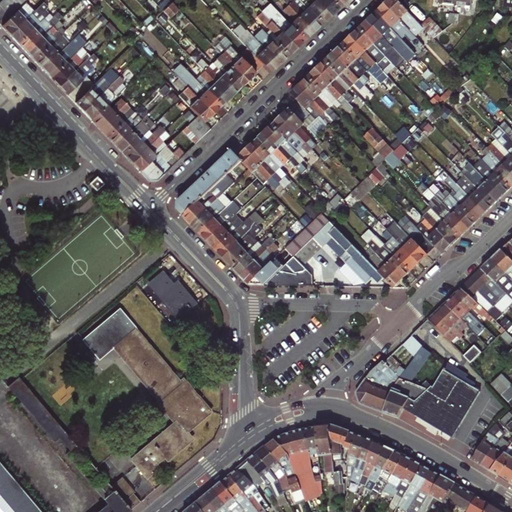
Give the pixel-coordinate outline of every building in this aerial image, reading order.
[(0,0),(0,4),(2,6),(6,11),(8,13),(13,9),(4,0),(0,0)] [(4,0),(13,9),(17,5),(13,0),(4,0)] [(162,10),(171,2),(168,0),(162,0),(164,1),(158,6),(162,10)] [(305,22),(313,30),(321,23),(299,0),(282,0),(287,4),(296,14),(295,15),(303,23),(305,22)] [(299,0),(321,23),(330,14),(322,6),(320,7),(312,0),(299,0)] [(338,7),(331,0),(312,0),(320,7),(322,6),(330,14),(338,7)] [(421,26),(396,0),(388,0),(383,5),(392,14),(393,13),(401,21),(400,22),(412,35),(413,35),(421,26)] [(25,18),(32,11),(24,2),(10,15),(0,24),(0,25),(9,35),(18,27),(16,25),(24,17),(25,18)] [(257,7),(261,11),(266,7),(262,2),(257,7)] [(293,21),(290,24),(304,39),(313,30),(305,22),(303,23),(295,15),(296,14),(287,4),(282,9),(293,21)] [(412,35),(400,22),(401,21),(393,13),(392,14),(383,5),(375,13),(397,35),(400,38),(404,34),(408,39),(412,35)] [(288,38),(296,46),(304,39),(290,24),(285,19),(281,22),(270,11),(266,7),(261,11),(279,30),(278,31),(286,40),(288,38)] [(281,22),(285,19),(274,8),(270,11),(281,22)] [(34,9),(32,11),(25,18),(24,17),(16,25),(18,27),(9,35),(16,42),(39,21),(36,17),(39,14),(34,9)] [(8,13),(6,11),(0,17),(0,24),(10,15),(8,13)] [(43,16),(39,21),(16,42),(25,52),(34,44),(32,42),(41,34),(42,35),(62,15),(57,11),(47,20),(43,16)] [(287,55),(296,46),(288,38),(286,40),(278,31),(279,30),(261,11),(257,16),(269,28),(265,32),(268,35),(287,55)] [(397,35),(375,13),(366,22),(374,31),(376,29),(384,37),(383,38),(403,59),(408,55),(393,39),(397,35)] [(63,15),(62,15),(42,35),(41,34),(32,42),(34,44),(25,52),(32,60),(60,34),(56,30),(67,19),(63,15)] [(358,29),(373,45),(377,41),(388,53),(399,64),(403,59),(383,38),(384,37),(376,29),(374,31),(366,22),(358,29)] [(271,54),(279,63),(287,55),(268,35),(264,39),(249,23),(245,28),(253,37),(262,46),(261,47),(269,56),(271,54)] [(366,54),(381,70),(389,78),(390,79),(394,76),(380,60),(384,56),(373,45),(358,29),(349,38),(358,46),(359,45),(367,53),(366,54)] [(58,52),(71,39),(63,31),(60,34),(32,60),(41,69),(50,61),(49,59),(57,51),(58,52)] [(49,77),(76,51),(72,47),(81,39),(77,34),(71,39),(58,52),(57,51),(49,59),(50,61),(41,69),(49,77)] [(269,72),(279,63),(271,54),(269,56),(261,47),(262,46),(253,37),(244,46),(250,52),(262,65),(269,72)] [(349,38),(341,45),(367,72),(371,69),(376,75),(381,70),(366,54),(367,53),(359,45),(358,46),(349,38)] [(377,41),(373,45),(384,56),(385,56),(388,53),(377,41)] [(246,80),(254,72),(242,59),(229,45),(224,50),(217,42),(212,46),(229,63),(228,64),(236,72),(238,71),(246,80)] [(367,72),(341,45),(332,54),(340,63),(342,61),(350,69),(349,70),(358,80),(367,90),(372,85),(363,76),(367,72)] [(229,63),(212,46),(207,51),(215,59),(211,62),(237,89),(246,80),(238,71),(236,72),(228,64),(229,63)] [(507,50),(503,46),(494,54),(498,58),(507,50)] [(74,69),(84,60),(76,51),(49,77),(58,87),(67,78),(65,76),(73,68),(74,69)] [(242,59),(254,72),(262,65),(250,52),(242,59)] [(332,54),(324,61),(350,88),(358,80),(349,70),(350,69),(342,61),(340,63),(332,54)] [(88,56),(84,60),(74,69),(73,68),(65,76),(67,78),(58,87),(65,94),(81,80),(85,76),(92,69),(88,65),(92,60),(88,56)] [(332,87),(348,103),(353,99),(346,92),(350,88),(324,61),(315,70),(323,79),(325,77),(333,86),(332,87)] [(211,62),(203,70),(212,80),(211,81),(219,89),(221,87),(229,96),(237,89),(211,62)] [(473,83),(489,67),(485,63),(470,79),(473,83)] [(205,90),(219,105),(220,104),(229,96),(221,87),(219,89),(211,81),(212,80),(203,70),(198,75),(209,86),(205,90)] [(352,108),(348,103),(332,87),(333,86),(325,77),(323,79),(315,70),(307,78),(333,105),(336,108),(341,104),(348,112),(352,108)] [(384,83),(389,78),(381,70),(376,75),(384,83)] [(122,72),(116,79),(99,95),(98,94),(90,101),(91,103),(82,112),(90,120),(105,105),(134,78),(130,73),(126,77),(122,72)] [(462,87),(466,83),(456,72),(452,76),(462,87)] [(182,73),(177,77),(195,96),(194,97),(202,105),(204,103),(212,112),(219,105),(205,90),(194,78),(190,82),(182,73)] [(104,81),(100,77),(92,84),(73,102),(82,112),(91,103),(90,101),(98,94),(99,95),(116,79),(111,74),(104,81)] [(195,96),(177,77),(175,75),(170,80),(181,91),(177,95),(197,115),(203,121),(212,112),(204,103),(202,105),(194,97),(195,96)] [(92,84),(85,76),(81,80),(65,94),(73,102),(92,84)] [(333,105),(307,78),(298,86),(306,95),(308,93),(316,102),(315,103),(324,112),(331,120),(335,116),(328,109),(333,105)] [(316,121),(324,112),(315,103),(316,102),(308,93),(306,95),(298,86),(290,94),(297,101),(316,121)] [(115,112),(125,102),(120,98),(108,109),(105,105),(90,120),(98,129),(107,120),(106,119),(114,111),(115,112)] [(335,142),(316,121),(297,101),(289,109),(304,124),(328,149),(335,142)] [(106,137),(133,111),(125,102),(115,112),(114,111),(106,119),(107,120),(98,129),(106,137)] [(299,128),(304,124),(289,109),(280,117),(280,118),(288,127),(290,125),(297,133),(296,134),(305,143),(310,139),(299,128)] [(131,129),(141,120),(133,111),(106,137),(115,146),(124,138),(122,136),(130,128),(131,129)] [(182,129),(195,143),(210,129),(203,121),(197,115),(182,129)] [(280,117),(272,125),(286,140),(290,137),(301,148),(307,154),(311,150),(305,143),(296,134),(297,133),(290,125),(288,127),(280,118),(280,117)] [(122,154),(149,128),(141,120),(131,129),(130,128),(122,136),(124,138),(115,146),(122,154)] [(157,136),(164,130),(156,121),(149,128),(122,154),(131,163),(140,154),(138,153),(146,145),(147,146),(157,136)] [(511,128),(506,122),(500,128),(504,131),(511,139),(511,128)] [(292,153),(295,150),(286,140),(272,125),(263,134),(271,143),(273,141),(280,149),(279,150),(289,160),(290,162),(294,166),(301,173),(305,170),(301,166),(303,165),(292,153)] [(405,127),(397,133),(404,141),(411,134),(405,127)] [(372,128),(363,136),(385,160),(394,152),(390,147),(372,128)] [(511,157),(511,139),(504,131),(500,128),(491,136),(495,140),(511,157)] [(255,141),(276,163),(280,159),(285,164),(289,160),(279,150),(280,149),(273,141),(271,143),(263,134),(255,141)] [(139,171),(166,145),(157,136),(147,146),(146,145),(138,153),(140,154),(131,163),(139,171)] [(290,137),(286,140),(295,150),(297,151),(301,148),(290,137)] [(310,139),(305,143),(311,150),(313,151),(318,146),(310,139)] [(403,143),(398,139),(390,147),(394,152),(401,145),(403,143)] [(510,171),(511,173),(511,157),(495,140),(490,144),(486,148),(501,163),(500,164),(508,173),(510,171)] [(255,141),(246,150),(245,150),(254,159),(255,158),(263,166),(262,166),(277,182),(282,178),(276,172),(280,168),(276,163),(255,141)] [(156,180),(184,154),(177,146),(172,152),(166,145),(139,171),(147,180),(156,180)] [(485,157),(481,160),(509,189),(511,185),(511,173),(510,171),(508,173),(500,164),(501,163),(486,148),(481,153),(485,157)] [(241,161),(263,185),(267,181),(275,190),(280,185),(277,182),(262,166),(263,166),(255,158),(254,159),(245,150),(238,158),(241,161)] [(182,217),(226,175),(241,161),(238,158),(231,151),(176,202),(176,210),(182,217)] [(280,168),(285,164),(280,159),(276,163),(280,168)] [(492,205),(501,196),(493,188),(491,189),(483,181),(484,180),(472,168),(469,164),(465,160),(460,165),(468,172),(476,181),(473,185),(492,205)] [(472,168),(477,164),(473,160),(469,164),(472,168)] [(493,188),(501,196),(509,189),(481,160),(477,164),(472,168),(484,180),(483,181),(491,189),(493,188)] [(476,204),(484,212),(492,205),(473,185),(464,176),(460,171),(451,180),(458,187),(467,196),(466,197),(475,206),(476,204)] [(468,172),(464,176),(473,185),(476,181),(468,172)] [(234,183),(226,175),(182,217),(191,226),(200,217),(198,215),(206,207),(207,208),(217,200),(234,183)] [(103,184),(96,177),(90,184),(96,191),(103,184)] [(359,185),(350,193),(354,198),(357,201),(366,193),(359,185)] [(476,221),(484,212),(476,204),(475,206),(466,197),(467,196),(458,187),(453,191),(464,203),(461,206),(476,221)] [(345,206),(354,198),(350,193),(343,200),(341,201),(345,206)] [(444,222),(459,237),(467,229),(459,220),(457,222),(449,214),(450,213),(441,203),(432,193),(427,198),(437,208),(433,211),(444,222)] [(467,229),(476,221),(461,206),(450,194),(441,203),(450,213),(449,214),(457,222),(459,220),(467,229)] [(343,200),(338,195),(329,203),(335,208),(336,206),(341,201),(343,200)] [(225,208),(217,200),(207,208),(206,207),(198,215),(200,217),(191,226),(198,234),(225,208)] [(340,211),(345,206),(341,201),(336,206),(340,211)] [(231,202),(225,208),(229,213),(236,206),(231,202)] [(327,215),(333,209),(335,208),(329,203),(322,210),(327,215)] [(224,226),(235,215),(240,211),(236,206),(229,213),(225,208),(198,234),(207,243),(216,235),(214,233),(223,225),(224,226)] [(451,245),(459,237),(444,222),(440,226),(426,212),(422,217),(425,220),(433,229),(433,230),(441,238),(442,237),(451,245)] [(243,224),(235,215),(224,226),(223,225),(214,233),(216,235),(207,243),(215,251),(243,224)] [(409,221),(406,218),(398,225),(401,229),(409,221)] [(240,243),(256,228),(248,219),(243,224),(215,251),(224,260),(233,252),(231,250),(239,242),(240,243)] [(433,229),(425,220),(416,228),(435,247),(441,254),(451,245),(442,237),(441,238),(433,230),(433,229)] [(293,257),(317,234),(322,229),(314,221),(285,249),(293,257)] [(435,247),(416,228),(409,221),(401,229),(427,255),(435,247)] [(329,234),(331,237),(340,246),(339,246),(339,249),(342,253),(345,253),(346,252),(351,258),(345,264),(366,285),(372,279),(377,285),(383,279),(369,265),(329,223),(323,229),(329,234)] [(231,268),(246,253),(242,249),(262,231),(258,226),(256,228),(240,243),(239,242),(231,250),(233,252),(224,260),(231,268)] [(329,234),(323,229),(322,229),(317,234),(325,242),(331,237),(329,234)] [(394,229),(389,234),(401,247),(400,248),(409,256),(410,254),(419,263),(427,255),(401,229),(397,232),(394,229)] [(326,243),(325,242),(317,234),(293,257),(263,286),(281,286),(326,243)] [(384,245),(409,272),(418,263),(419,263),(410,254),(409,256),(400,248),(401,247),(389,234),(381,242),(384,245)] [(257,260),(273,244),(275,242),(271,238),(262,247),(258,243),(246,253),(231,268),(240,277),(249,269),(247,267),(256,259),(257,260)] [(511,239),(501,250),(511,260),(511,239)] [(247,285),(274,259),(271,256),(278,249),(273,244),(257,260),(256,259),(247,267),(249,269),(240,277),(247,285)] [(378,247),(373,251),(385,263),(384,264),(392,272),(394,270),(402,279),(409,272),(384,245),(380,249),(378,247)] [(511,260),(501,250),(491,261),(511,279),(511,260)] [(385,263),(373,251),(369,255),(372,257),(371,258),(373,261),(369,265),(383,279),(392,288),(402,279),(394,270),(392,272),(384,264),(385,263)] [(511,289),(511,279),(491,261),(481,270),(503,290),(508,294),(511,289)] [(484,309),(503,290),(481,270),(461,289),(484,309)] [(165,272),(151,285),(181,318),(198,303),(180,282),(176,285),(165,272)] [(484,309),(461,289),(453,297),(469,312),(472,309),(501,334),(506,329),(484,309)] [(478,320),(469,312),(453,297),(445,305),(467,326),(478,337),(487,328),(480,322),(478,320)] [(436,313),(459,335),(461,333),(467,326),(445,305),(436,313)] [(120,348),(164,402),(166,404),(180,393),(193,409),(179,421),(182,424),(179,426),(137,461),(142,466),(152,479),(164,470),(161,467),(171,459),(173,463),(199,442),(193,435),(218,414),(192,383),(188,386),(128,312),(92,341),(106,360),(120,348)] [(428,321),(450,344),(457,336),(459,335),(436,313),(428,321)] [(412,336),(402,346),(414,358),(421,349),(422,347),(412,336)] [(480,355),(473,348),(464,357),(471,364),(480,355)] [(408,366),(403,372),(389,390),(382,412),(398,418),(403,409),(409,399),(415,402),(431,387),(426,380),(417,387),(408,383),(429,355),(421,349),(414,358),(408,366)] [(408,366),(395,352),(389,358),(397,367),(398,366),(403,372),(408,366)] [(389,390),(403,372),(398,366),(397,367),(389,358),(384,363),(382,362),(370,373),(355,393),(359,404),(382,412),(389,390)] [(446,363),(433,386),(431,387),(415,402),(409,399),(403,409),(451,438),(479,391),(472,387),(474,384),(465,378),(466,375),(446,363)] [(511,381),(503,373),(492,384),(509,401),(511,397),(511,381)] [(26,378),(16,386),(61,441),(66,436),(78,450),(82,447),(26,378)] [(162,404),(179,426),(182,424),(179,421),(193,409),(180,393),(166,404),(164,402),(162,404)] [(511,416),(509,413),(500,422),(511,434),(511,416)] [(494,448),(505,435),(498,431),(500,429),(495,423),(472,460),(480,466),(494,448)] [(326,471),(327,471),(333,471),(328,425),(314,426),(318,455),(324,454),(326,471)] [(328,425),(333,471),(335,484),(337,499),(344,498),(342,481),(341,481),(341,473),(342,459),(340,442),(344,443),(343,447),(349,449),(354,434),(328,425)] [(314,426),(302,429),(311,467),(315,466),(313,457),(318,456),(318,455),(314,426)] [(290,433),(299,470),(303,469),(302,462),(306,461),(307,468),(311,467),(302,429),(290,433)] [(308,471),(300,474),(299,470),(290,433),(274,439),(287,455),(299,487),(306,484),(310,493),(313,491),(308,471)] [(347,455),(346,476),(351,478),(352,473),(353,474),(355,467),(358,468),(359,465),(355,464),(364,438),(354,434),(349,449),(347,455)] [(374,441),(364,438),(355,464),(359,465),(358,468),(355,467),(353,474),(359,476),(357,482),(361,483),(363,475),(365,476),(366,473),(364,473),(374,441)] [(300,490),(299,487),(287,455),(274,439),(273,439),(255,454),(276,479),(277,481),(284,493),(290,488),(292,493),(300,490)] [(384,446),(374,441),(364,473),(366,473),(365,476),(363,475),(361,483),(359,487),(366,490),(370,480),(384,446)] [(499,477),(511,460),(511,444),(503,455),(490,471),(499,477)] [(377,483),(394,451),(384,446),(370,480),(377,483)] [(82,447),(78,450),(73,454),(76,458),(85,450),(82,447)] [(490,471),(503,455),(494,448),(480,466),(490,471)] [(404,455),(394,451),(377,483),(372,493),(380,497),(384,491),(404,455)] [(268,482),(271,486),(277,481),(276,479),(255,454),(246,461),(266,484),(268,482)] [(116,488),(109,480),(100,488),(113,504),(103,511),(46,511),(0,455),(0,511),(134,511),(135,511),(125,499),(119,492),(116,488)] [(404,455),(384,491),(395,497),(396,494),(398,492),(395,491),(413,460),(404,455)] [(423,465),(413,460),(395,491),(398,492),(396,494),(404,498),(423,465)] [(511,479),(511,460),(499,477),(509,483),(511,479)] [(254,487),(257,491),(266,484),(246,461),(236,470),(254,487)] [(423,465),(404,498),(401,503),(410,508),(411,506),(431,470),(423,465)] [(262,498),(257,491),(254,487),(236,470),(229,475),(253,505),(257,511),(264,511),(258,501),(262,498)] [(419,511),(441,475),(431,470),(411,506),(416,509),(415,511),(417,511),(419,511)] [(333,471),(327,471),(328,484),(335,484),(333,471)] [(220,483),(243,511),(257,511),(253,505),(229,475),(220,483)] [(441,475),(419,511),(437,511),(455,483),(441,475)] [(119,492),(131,482),(127,478),(116,488),(119,492)] [(135,491),(138,495),(140,493),(131,482),(119,492),(125,499),(130,495),(135,491)] [(273,493),(275,491),(271,486),(268,482),(266,484),(273,493)] [(243,511),(220,483),(212,489),(229,511),(243,511)] [(466,511),(476,496),(455,483),(437,511),(451,511),(454,508),(460,511),(466,511)] [(229,511),(212,489),(204,496),(216,511),(229,511)] [(135,491),(130,495),(140,507),(145,503),(138,495),(135,491)] [(395,497),(394,499),(398,502),(398,503),(400,504),(401,503),(404,498),(396,494),(395,497)] [(140,507),(130,495),(125,499),(135,511),(140,507)] [(202,511),(216,511),(204,496),(195,503),(202,511)] [(485,511),(490,504),(476,496),(466,511),(485,511)] [(202,511),(195,503),(185,511),(202,511)]
